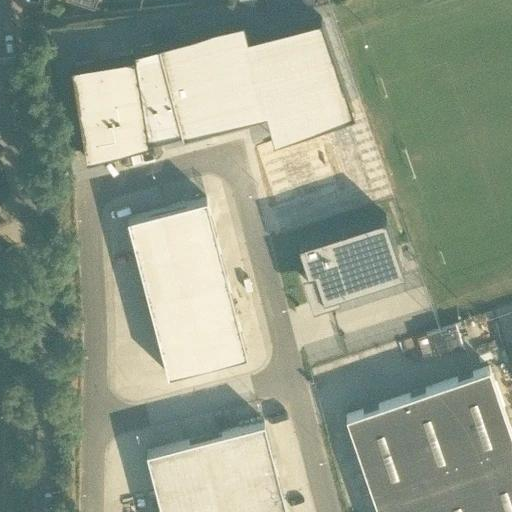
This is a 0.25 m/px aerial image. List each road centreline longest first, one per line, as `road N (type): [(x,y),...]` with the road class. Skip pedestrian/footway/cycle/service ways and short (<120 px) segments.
road 1 (unclassified): [(86,187),(229,153),(329,511)]
road 2 (tertiary): [(42,511),(38,292),(1,8)]
